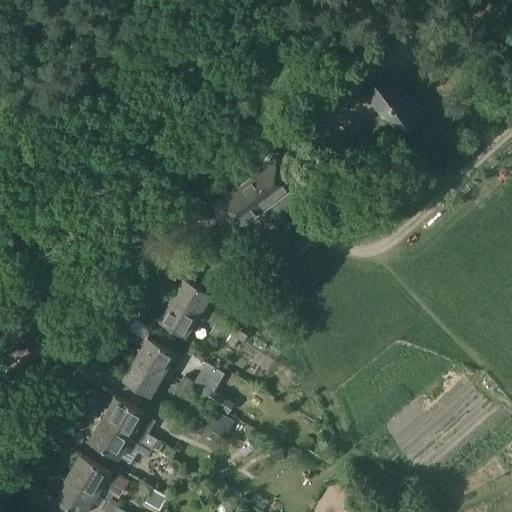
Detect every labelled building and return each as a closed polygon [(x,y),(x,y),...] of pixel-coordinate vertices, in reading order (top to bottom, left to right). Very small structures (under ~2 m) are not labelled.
[(384,113),(361,130),(369,144),(392,127),(397,133),(421,116),(391,73),(367,90),(384,113)] [(278,159),(248,181),(280,225),(285,222),(286,218),(283,215),(306,198),(295,183),(278,159)] [(248,181),(218,204),(235,227),(246,242),(269,225),(271,228),(275,228),(280,225),(248,181)] [(231,254),(212,267),(231,292),(249,278),(231,254)] [(186,277),(173,298),(199,313),(211,293),(186,277)] [(284,290),(267,306),(283,323),(300,307),(284,290)] [(173,298),(161,318),(187,334),(199,313),(173,298)] [(221,315),(216,323),(230,331),(235,323),(221,315)] [(216,323),(211,332),(225,340),(230,331),(216,323)] [(150,337),(137,357),(163,373),(175,353),(183,356),(186,349),(172,341),(168,348),(150,337)] [(137,357),(125,377),(151,393),(163,373),(137,357)] [(206,363),(196,381),(199,383),(195,392),(209,400),(214,391),(224,374),(206,363)] [(185,374),(180,383),(195,392),(199,383),(196,381),(185,374)] [(180,383),(175,391),(190,400),(195,392),(180,383)] [(234,403),(214,391),(209,400),(207,403),(213,407),(226,415),(234,403)] [(117,396),(104,418),(132,435),(153,448),(159,439),(149,432),(156,420),(145,413),(117,396)] [(213,407),(207,419),(227,431),(234,420),(226,415),(213,407)] [(104,418),(92,439),(119,456),(131,463),(138,450),(148,456),(153,448),(132,435),(104,418)] [(283,445),(270,448),(272,462),(286,459),(283,445)] [(82,455),(69,477),(97,493),(107,499),(118,505),(119,503),(112,499),(115,492),(102,484),(110,471),(82,455)] [(69,477),(57,498),(80,511),(85,511),(97,493),(69,477)] [(107,499),(102,508),(109,511),(113,511),(118,505),(107,499)]
